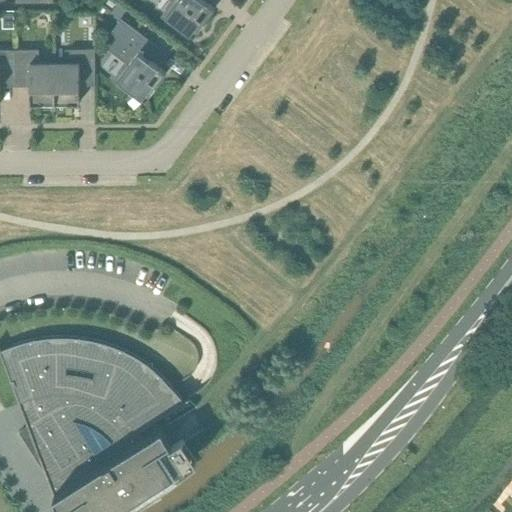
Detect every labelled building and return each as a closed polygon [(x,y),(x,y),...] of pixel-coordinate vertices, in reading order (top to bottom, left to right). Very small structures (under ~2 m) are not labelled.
[(166,16),(194,37),(215,9),(203,0),(177,0),(166,16)] [(14,9),(3,9),(3,27),(14,27),(14,9)] [(55,10),(55,21),(67,21),(66,10),(55,10)] [(112,45),(109,48),(118,55),(129,64),(118,79),(146,100),(167,73),(135,49),(145,36),(129,24),(121,18),(111,32),(118,37),(112,45)] [(0,104),(0,101),(0,75),(15,76),(15,49),(0,49),(0,104)] [(39,49),(15,49),(15,76),(30,76),(30,104),(55,104),(54,63),(39,63),(39,49)] [(70,63),(54,63),(55,104),(80,103),(79,75),(95,75),(95,49),(70,49),(70,63)] [(65,507),(67,511),(107,511),(184,465),(155,418),(189,397),(178,380),(170,385),(161,375),(141,358),(130,353),(117,347),(104,342),(89,338),(73,337),(55,337),(40,338),(0,350),(30,426),(22,431),(61,491),(55,493),(62,509),(65,507)]
